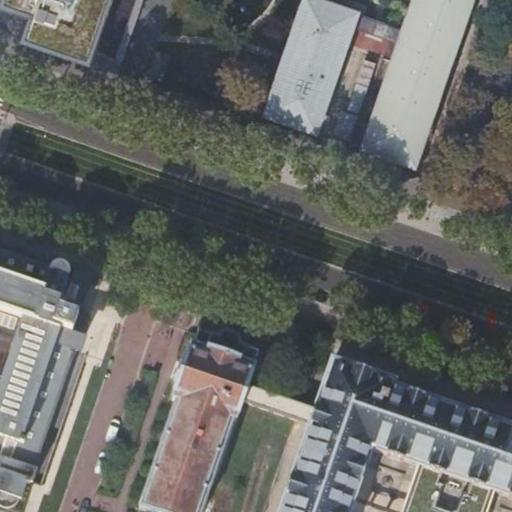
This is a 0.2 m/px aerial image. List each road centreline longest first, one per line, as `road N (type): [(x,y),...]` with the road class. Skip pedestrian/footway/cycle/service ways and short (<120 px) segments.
road 1 (primary): [(511,275),(0,93)]
road 2 (primary): [(0,171),(511,341)]
